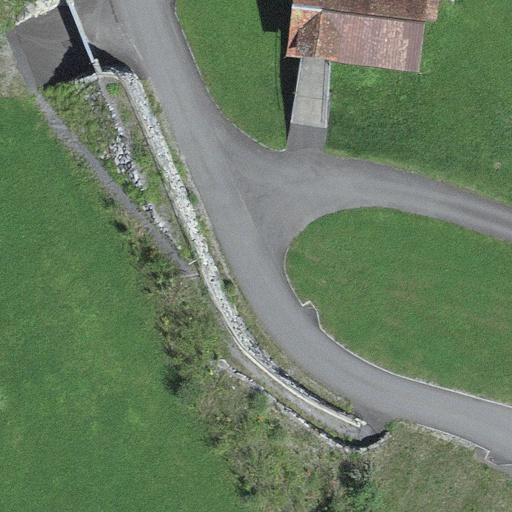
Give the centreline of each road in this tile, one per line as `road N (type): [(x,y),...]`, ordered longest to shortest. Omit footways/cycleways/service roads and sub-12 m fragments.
road 1 (unclassified): [(132,0),(234,210),(267,307),(326,371),(511,441)]
road 2 (track): [(234,210),(384,178),(511,223)]
